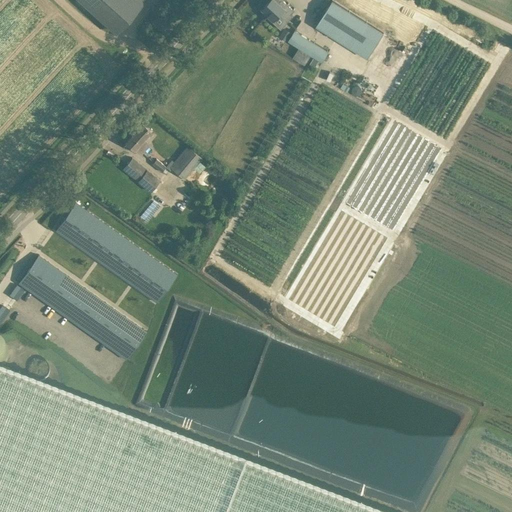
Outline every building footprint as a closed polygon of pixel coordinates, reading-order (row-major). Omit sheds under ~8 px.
[(82,0),(116,31),(144,1),(143,0),(82,0)] [(268,14),(274,19),(279,14),(287,22),(293,16),(291,13),(294,10),(282,0),(270,0),(263,7),(269,13),(268,14)] [(356,49),(372,23),(334,0),(331,0),(316,25),(356,49)] [(284,28),(279,36),(286,40),(291,32),(284,28)] [(319,59),(323,62),(329,51),(295,30),(288,40),(299,47),(293,57),(305,65),(311,54),(314,56),(310,63),(315,67),(319,59)] [(153,131),(141,120),(123,139),(141,155),(151,144),(146,140),(153,131)] [(189,146),(171,167),(185,179),(202,158),(189,146)] [(132,157),(123,168),(151,191),(160,180),(132,157)] [(161,171),(166,165),(157,157),(152,162),(161,171)] [(55,229),(67,237),(69,234),(86,209),(75,201),(55,229)] [(69,234),(79,241),(96,216),(86,209),(69,234)] [(106,223),(96,216),(79,241),(89,248),(106,223)] [(106,223),(89,248),(99,255),(116,230),(106,223)] [(99,255),(109,262),(126,238),(116,230),(99,255)] [(136,245),(126,238),(109,262),(119,269),(136,245)] [(129,277),(146,252),(136,245),(119,269),(129,277)] [(129,277),(139,284),(156,259),(146,252),(129,277)] [(29,290),(46,265),(36,257),(18,282),(29,290)] [(166,266),(156,259),(139,284),(149,291),(166,266)] [(39,297),(56,272),(46,265),(29,290),(39,297)] [(149,291),(159,298),(177,274),(166,266),(149,291)] [(49,304),(66,279),(56,272),(39,297),(49,304)] [(76,286),(66,279),(49,304),(59,311),(76,286)] [(16,283),(9,294),(17,298),(24,287),(16,283)] [(76,286),(59,311),(66,316),(83,291),(76,286)] [(83,291),(66,316),(76,323),(93,298),(83,291)] [(76,323),(86,330),(103,305),(93,298),(76,323)] [(2,303),(0,305),(0,322),(9,308),(2,303)] [(96,337),(113,312),(103,305),(86,330),(96,337)] [(96,337),(106,344),(123,319),(113,312),(96,337)] [(133,327),(123,319),(106,344),(116,351),(133,327)] [(133,327),(116,351),(126,359),(144,334),(133,327)] [(9,359),(9,354),(9,352),(8,349),(7,348),(6,346),(2,343),(0,342),(0,365),(2,365),(4,364),(6,362),(8,361),(9,359)] [(50,376),(51,372),(51,369),(50,367),(49,365),(47,363),(44,361),(42,360),(39,360),(36,360),(34,361),(33,362),(31,363),(28,367),(27,369),(27,372),(28,374),(28,376),(29,378),(31,381),(35,383),(38,383),(40,383),(44,382),(46,381),(48,380),(49,378),(50,376)] [(0,511),(364,511),(0,373),(0,511)]
